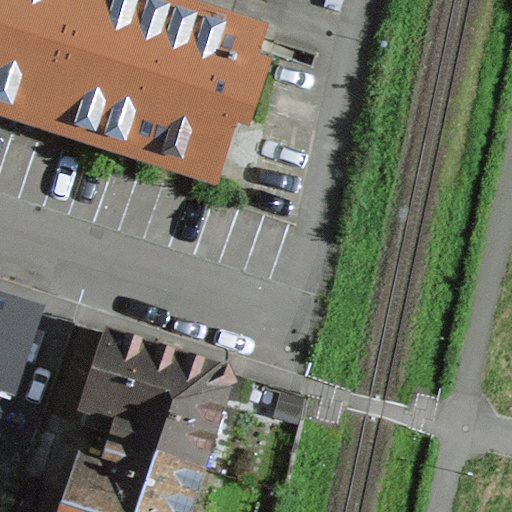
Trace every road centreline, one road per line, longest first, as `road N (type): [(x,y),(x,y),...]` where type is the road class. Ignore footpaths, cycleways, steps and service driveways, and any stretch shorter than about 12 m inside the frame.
road 1 (residential): [(362,0),(292,319)]
road 2 (residential): [(0,233),(292,319)]
